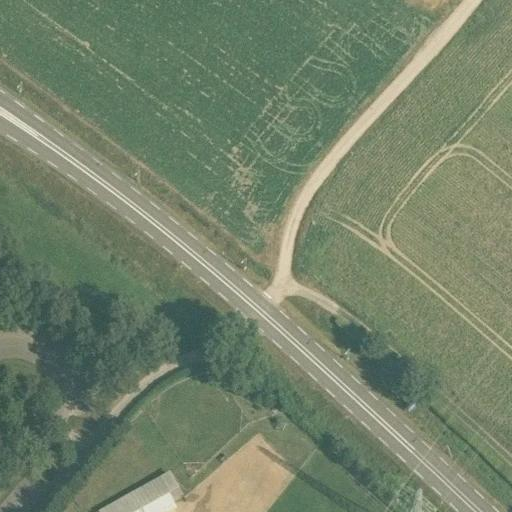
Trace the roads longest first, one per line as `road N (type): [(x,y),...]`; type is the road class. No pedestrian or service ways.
road 1 (track): [(469,0),(305,196),(291,226),(282,289),(259,312)]
road 2 (primary): [(259,312),(119,195),(0,114)]
road 3 (residential): [(33,511),(160,374),(214,351),(259,312)]
road 4 (primary): [(474,511),(259,312)]
road 5 (track): [(282,289),(327,307),(412,369),(511,462)]
